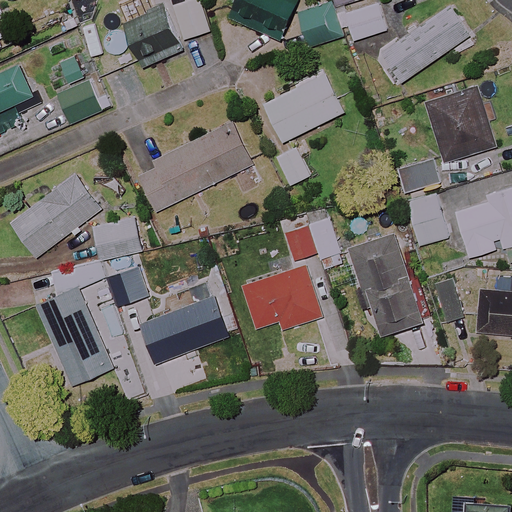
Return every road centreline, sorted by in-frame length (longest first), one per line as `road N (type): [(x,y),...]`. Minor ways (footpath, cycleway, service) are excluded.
road 1 (residential): [(371,415),(199,435),(39,492)]
road 2 (residential): [(511,421),(371,415)]
